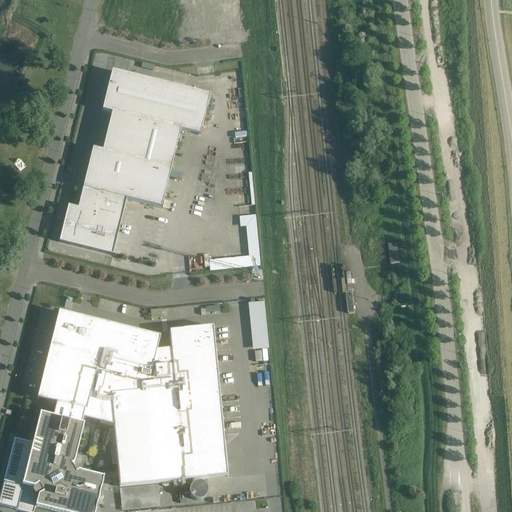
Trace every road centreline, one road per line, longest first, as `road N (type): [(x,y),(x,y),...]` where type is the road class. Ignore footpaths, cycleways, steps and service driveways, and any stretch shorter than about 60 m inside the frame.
road 1 (unclassified): [(24,268),(153,298),(261,288)]
road 2 (unclassified): [(24,268),(81,35)]
road 3 (unclassified): [(511,165),(493,0)]
road 4 (unclassified): [(81,35),(168,58),(235,53)]
road 5 (unknown): [(199,164),(224,173),(224,218),(214,228),(179,224)]
